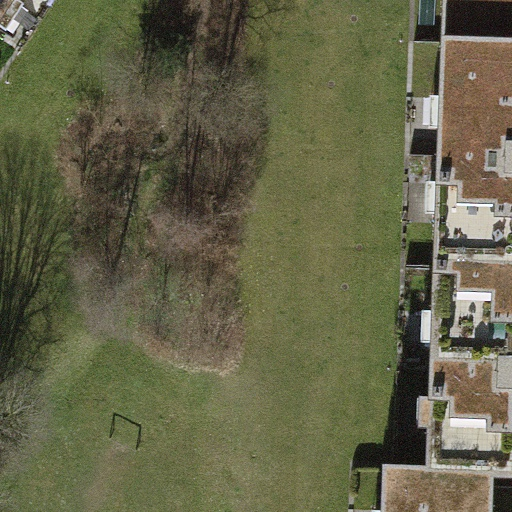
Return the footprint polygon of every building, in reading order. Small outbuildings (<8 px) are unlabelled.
[(0,0),(0,23),(15,0),(0,0)] [(511,0),(440,0),(440,21),(511,23),(511,0)] [(511,23),(440,21),(434,222),(511,224),(511,23)] [(426,465),(483,467),(511,467),(511,224),(434,222),(426,465)] [(426,465),(371,464),(369,511),(481,511),(483,467),(426,465)]
